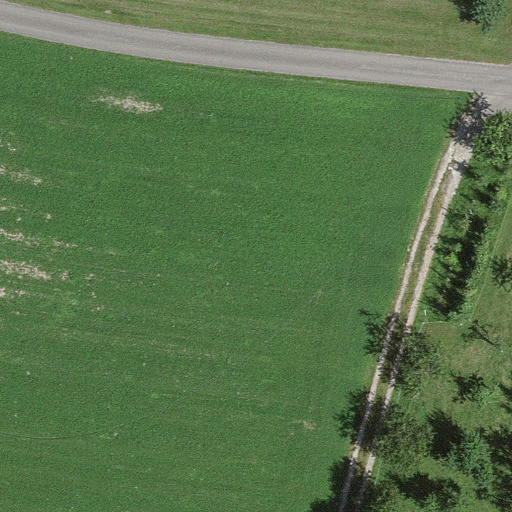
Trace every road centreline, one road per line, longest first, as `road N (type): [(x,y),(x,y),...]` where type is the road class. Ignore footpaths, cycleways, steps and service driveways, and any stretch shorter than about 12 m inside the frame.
road 1 (residential): [(511,83),(145,46),(0,18)]
road 2 (track): [(350,511),(448,175),(474,125),(511,90)]
